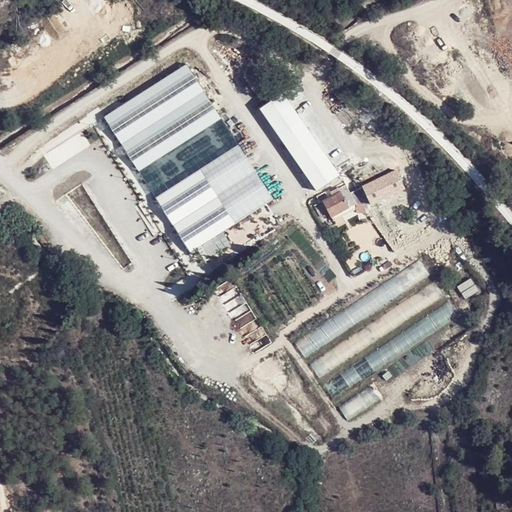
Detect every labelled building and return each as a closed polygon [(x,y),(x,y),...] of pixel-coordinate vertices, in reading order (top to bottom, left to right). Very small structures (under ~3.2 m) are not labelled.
[(187,63),(103,116),(190,252),(274,198),(187,63)] [(316,190),(340,174),(284,93),(260,108),(316,190)] [(367,196),(400,180),(395,169),(362,186),(367,196)] [(349,207),(339,188),(332,192),(333,194),(323,200),(331,216),(349,207)] [(419,259),(295,343),(306,359),(429,275),(419,259)] [(469,277),(455,281),(458,294),(472,289),(469,277)] [(435,281),(310,363),(320,378),(445,296),(435,281)] [(448,302),(321,386),(331,401),(458,317),(448,302)] [(271,364),(277,377),(287,373),(281,360),(271,364)] [(369,385),(338,407),(349,422),(380,400),(369,385)] [(322,418),(306,425),(313,441),(329,434),(322,418)]
